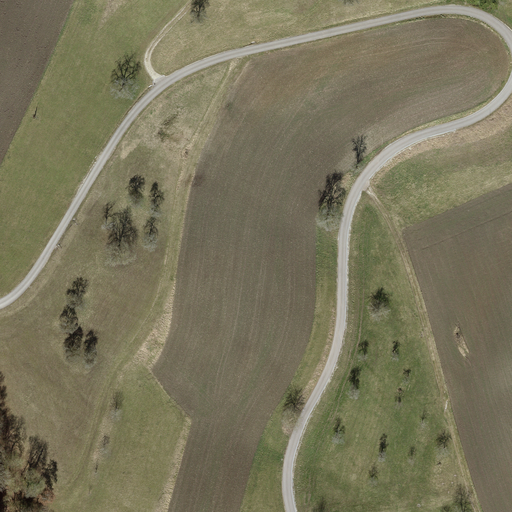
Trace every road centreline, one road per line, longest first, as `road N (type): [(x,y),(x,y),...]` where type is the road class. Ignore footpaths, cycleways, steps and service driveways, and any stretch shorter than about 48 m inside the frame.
road 1 (unclassified): [(511,38),(477,13),(434,10),(232,54),(175,76),(127,121),(34,273),(0,304)]
road 2 (unclassified): [(511,85),(484,113),(391,149),(354,194),(344,233),(341,322),(292,445),(291,511)]
road 3 (track): [(477,511),(404,254),(362,179)]
